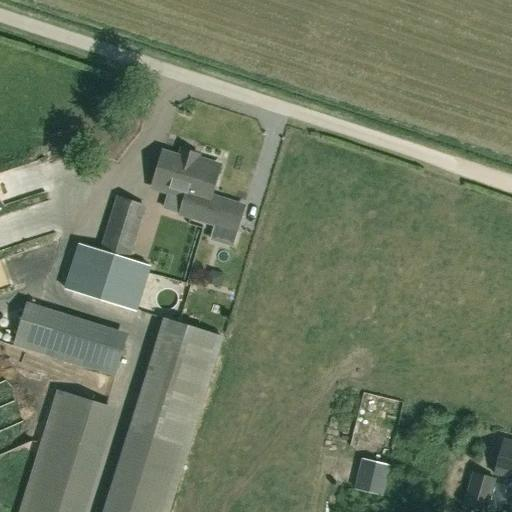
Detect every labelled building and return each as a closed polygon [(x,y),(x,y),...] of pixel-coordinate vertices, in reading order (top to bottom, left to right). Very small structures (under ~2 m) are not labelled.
[(237,231),(244,208),(210,197),(219,167),(191,158),(190,162),(163,154),(153,188),(170,193),(172,189),(192,196),(186,216),(237,231)] [(0,251),(65,233),(54,196),(0,211),(0,251)] [(81,245),(67,289),(136,311),(149,266),(129,260),(146,208),(117,199),(101,252),(81,245)] [(15,345),(47,354),(116,376),(125,344),(57,322),(24,313),(15,345)] [(168,511),(187,452),(223,337),(176,323),(117,511),(168,511)] [(22,511),(73,511),(106,405),(60,391),(22,511)] [(511,443),(503,441),(495,474),(511,478),(511,443)] [(361,460),(356,489),(383,493),(388,465),(361,460)] [(485,511),(493,483),(494,480),(473,475),(465,506),(485,511)]
